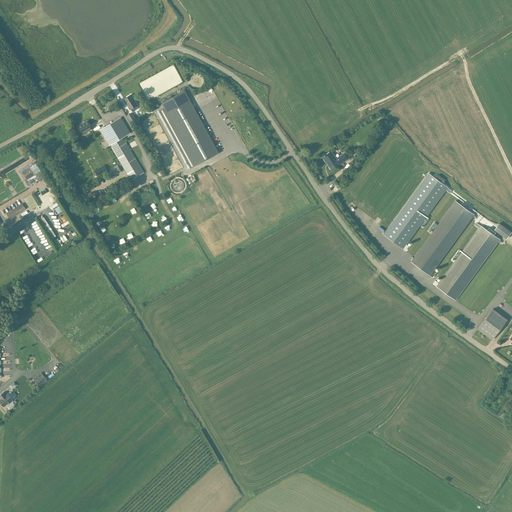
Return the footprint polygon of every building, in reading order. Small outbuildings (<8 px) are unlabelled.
[(184,91),(182,92),(161,103),(163,107),(158,110),(190,168),(218,153),(184,91)] [(137,105),(131,95),(124,99),(130,109),(131,109),(132,111),(133,112),(139,108),(137,106),(137,105)] [(136,119),(132,112),(126,116),(131,123),(136,119)] [(109,146),(110,146),(131,181),(144,173),(124,140),(123,141),(122,138),(123,138),(130,133),(121,117),(99,130),(109,146)] [(82,134),(92,128),(88,121),(78,127),(82,134)] [(400,149),(361,210),(375,219),(414,159),(400,149)] [(336,159),(331,152),(323,157),(332,170),(340,165),(339,164),(347,159),(344,154),(336,159)] [(27,179),(41,170),(37,163),(22,172),(27,179)] [(107,170),(105,165),(95,171),(97,176),(107,170)] [(108,171),(112,177),(121,172),(117,166),(108,171)] [(383,235),(391,241),(405,251),(408,246),(406,244),(447,187),(428,173),(426,177),(383,235)] [(170,185),(179,194),(186,188),(178,178),(170,185)] [(138,194),(138,195),(138,196),(138,197),(139,198),(139,199),(140,200),(140,201),(141,201),(141,202),(142,202),(142,203),(143,203),(144,203),(145,204),(146,204),(147,204),(148,204),(149,204),(150,203),(151,203),(152,202),(153,201),(154,200),(155,199),(155,198),(155,197),(155,196),(155,195),(155,194),(155,193),(155,192),(154,191),(154,190),(153,189),(152,188),(151,188),(151,187),(150,187),(149,187),(148,187),(147,186),(146,187),(145,187),(144,187),(143,187),(143,188),(142,188),(141,188),(141,189),(140,189),(140,190),(139,191),(139,192),(138,193),(138,194)] [(40,204),(34,193),(24,199),(31,210),(32,209),(34,212),(39,209),(37,206),(40,204)] [(430,275),(475,214),(455,200),(411,261),(430,275)] [(10,219),(26,209),(22,203),(6,214),(10,219)] [(50,239),(55,236),(43,215),(38,218),(50,239)] [(428,231),(431,233),(437,224),(434,223),(428,231)] [(494,230),(506,239),(511,232),(499,223),(494,230)] [(475,233),(480,226),(477,224),(472,231),(475,233)] [(455,300),(494,247),(500,240),(481,226),(437,287),(455,300)] [(507,319),(493,309),(478,329),(492,340),(507,319)] [(31,344),(24,335),(27,333),(24,329),(21,332),(23,334),(16,339),(24,349),(31,344)] [(33,379),(39,386),(47,380),(41,373),(33,379)] [(0,399),(0,402),(4,407),(13,399),(8,393),(6,394),(4,392),(0,395),(0,398),(0,399)] [(6,406),(10,410),(17,404),(13,400),(6,406)]
